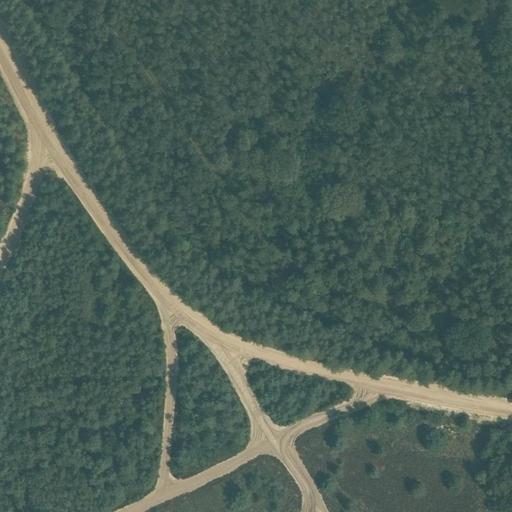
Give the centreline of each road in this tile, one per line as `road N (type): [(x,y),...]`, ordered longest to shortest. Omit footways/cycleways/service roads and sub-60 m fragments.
road 1 (track): [(0,34),(74,180),(157,292),(338,377),(511,410)]
road 2 (track): [(123,511),(389,387)]
road 3 (unknown): [(168,298),(173,363),(163,493)]
road 4 (unknown): [(45,123),(0,273)]
